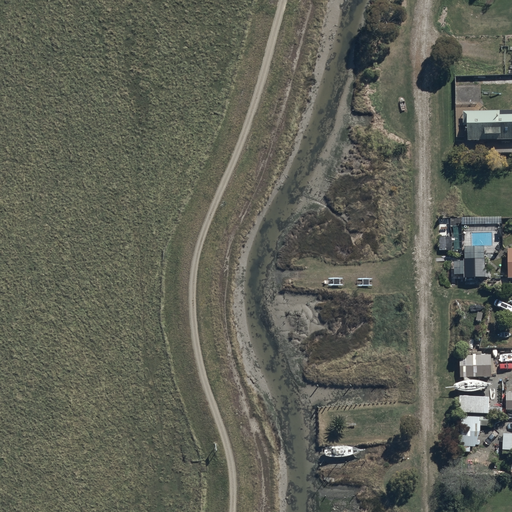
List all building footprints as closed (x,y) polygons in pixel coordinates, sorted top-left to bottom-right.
[(511,137),(511,111),(501,112),(501,110),(468,110),(468,123),(472,123),(472,138),(511,137)] [(453,235),(439,235),(439,248),(453,248),(453,235)] [(486,282),(486,251),(465,252),(466,282),(486,282)] [(335,316),(311,321),(313,332),(337,327),(335,316)] [(468,353),(468,374),(493,373),(493,353),(468,353)] [(492,393),(463,393),(462,393),(461,411),(492,411),(492,393)] [(480,414),(463,415),(463,416),(465,450),(472,449),(472,444),(477,444),(482,429),(482,423),(495,423),(495,417),(480,417),(480,414)] [(511,430),(503,430),(503,434),(501,434),(501,443),(505,443),(505,447),(511,446),(511,430)] [(367,479),(322,478),(321,493),(328,494),(328,491),(366,492),(367,479)]
